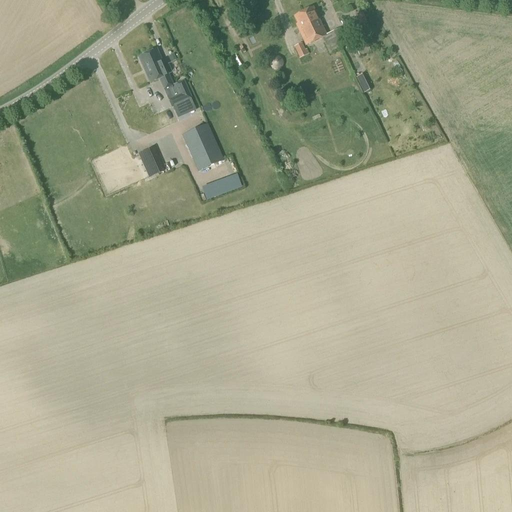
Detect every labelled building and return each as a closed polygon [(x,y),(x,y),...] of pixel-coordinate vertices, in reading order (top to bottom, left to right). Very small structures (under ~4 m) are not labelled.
[(325,36),(312,8),(294,17),(297,25),(296,25),(306,46),(322,39),(329,55),(342,49),(341,48),(345,46),(342,40),(345,39),(340,29),(325,36)] [(305,51),(301,44),(294,48),(299,59),(309,55),(307,50),(305,51)] [(359,57),(370,52),(367,44),(356,49),(359,57)] [(172,86),(156,50),(138,58),(150,84),(160,80),(164,90),(172,87),(172,86)] [(370,87),(365,75),(359,78),(364,89),(370,87)] [(192,100),(184,81),(172,86),(172,87),(164,90),(164,91),(168,100),(167,100),(172,109),(192,100)] [(199,173),(224,162),(207,125),(182,136),(199,173)] [(149,179),(164,173),(154,149),(138,155),(149,179)] [(239,178),(227,181),(229,189),(242,186),(239,178)]
